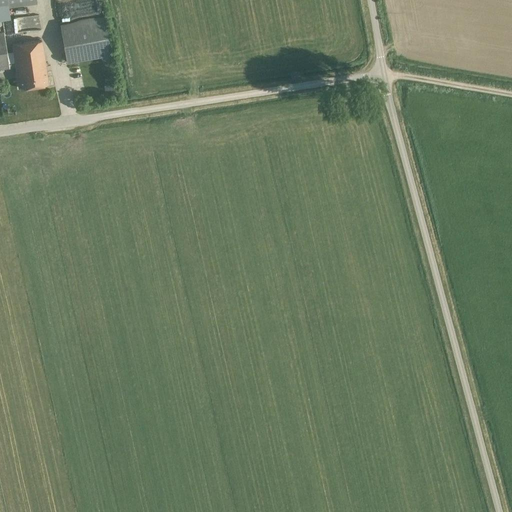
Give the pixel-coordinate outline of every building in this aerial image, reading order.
[(37,3),(36,0),(0,0),(0,20),(10,19),(8,8),(37,3)] [(110,55),(105,18),(60,25),(65,62),(110,55)] [(0,69),(8,68),(3,32),(0,32),(0,69)] [(48,84),(41,40),(12,44),(19,88),(48,84)] [(74,91),(84,89),(81,73),(70,75),(74,91)] [(113,82),(104,82),(104,91),(114,90),(113,82)]
